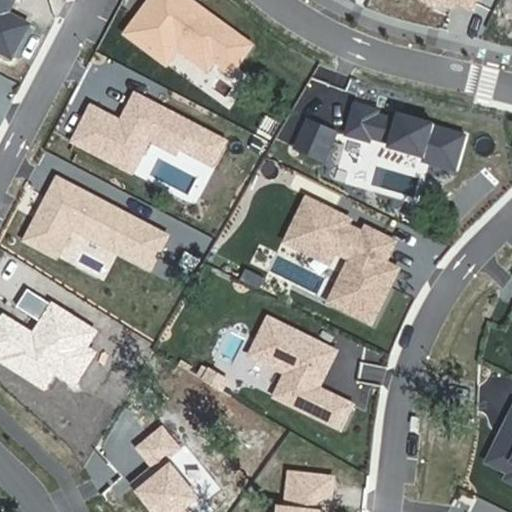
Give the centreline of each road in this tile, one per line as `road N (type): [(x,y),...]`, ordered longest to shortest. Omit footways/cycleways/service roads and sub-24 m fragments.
road 1 (residential): [(511,215),(440,296),(409,361),(386,511)]
road 2 (residential): [(275,0),(354,48),(511,89)]
road 3 (residential): [(91,0),(0,173)]
